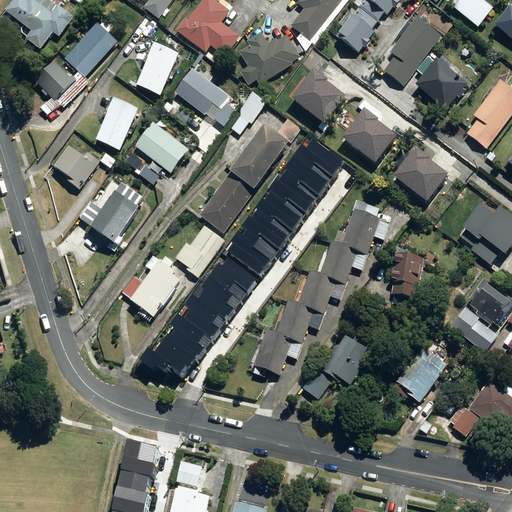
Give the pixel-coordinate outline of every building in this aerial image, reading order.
[(27,43),(44,55),(71,18),(59,9),(53,17),(32,2),(29,6),(20,0),(17,0),(6,16),(32,35),(27,43)] [(144,11),(160,22),(175,0),(143,0),(149,4),(144,11)] [(211,49),(225,59),(240,39),(222,26),(231,14),(211,0),(207,0),(190,24),(187,21),(177,34),(207,56),(211,49)] [(292,29),(311,44),(346,0),(297,0),(302,3),(298,7),(305,12),(292,29)] [(369,0),(361,11),(380,24),(386,16),(389,18),(394,11),(396,12),(402,4),(400,3),(402,0),(369,0)] [(451,0),(448,5),(479,30),(494,11),(480,0),(451,0)] [(380,25),(361,11),(339,41),(360,56),(365,50),(366,51),(371,44),(370,43),(376,35),(373,33),(380,25)] [(497,31),(511,42),(511,11),(497,31)] [(101,28),(109,36),(115,30),(106,22),(101,28)] [(385,74),(404,89),(442,39),(419,22),(392,57),(396,60),(385,74)] [(99,28),(66,63),(85,80),(118,46),(99,28)] [(187,47),(170,35),(165,42),(181,54),(187,47)] [(241,75),(250,89),(258,84),(261,88),(293,67),(292,65),(301,60),(287,39),(279,45),(277,42),(269,47),(262,36),(248,45),(251,49),(240,55),(250,70),(241,75)] [(138,90),(162,101),(180,60),(156,49),(138,90)] [(417,91),(447,115),(458,100),(460,102),(467,94),(465,92),(468,88),(450,73),(454,68),(445,61),(441,65),(440,64),(417,91)] [(49,98),(56,105),(77,84),(73,80),(71,81),(56,66),(37,86),(46,95),(45,97),(47,99),(49,98)] [(206,120),(214,109),(221,114),(230,100),(195,74),(177,98),(206,120)] [(346,101),(327,87),(328,85),(312,74),(311,76),(291,104),(326,129),(346,101)] [(468,138),(488,153),(511,121),(511,91),(502,84),(475,120),(480,123),(468,138)] [(351,115),(367,128),(384,107),(367,93),(351,115)] [(255,97),(240,118),(253,127),(268,107),(255,97)] [(97,145),(121,156),(140,116),(116,105),(97,145)] [(300,133),(286,122),(276,135),(290,146),(300,133)] [(137,151),(172,177),(190,153),(154,127),(137,151)] [(388,162),(402,173),(420,149),(393,129),(375,153),(382,158),(380,161),(386,165),(388,162)] [(267,132),(233,179),(257,197),(292,150),(267,132)] [(66,184),(80,194),(101,167),(89,158),(85,163),(70,151),(55,171),(69,181),(66,184)] [(102,165),(112,172),(117,164),(107,157),(102,165)] [(145,169),(139,177),(155,189),(161,181),(145,169)] [(225,237),(255,196),(231,179),(201,219),(225,237)] [(92,234),(115,250),(140,214),(117,198),(92,234)] [(356,215),(343,250),(369,259),(382,223),(376,221),(380,211),(358,204),(354,214),(356,215)] [(278,265),(299,233),(275,217),(254,248),(278,265)] [(188,273),(199,281),(225,245),(205,231),(191,250),(187,247),(176,262),(189,271),(188,273)] [(120,247),(124,251),(129,245),(124,241),(120,247)] [(502,267),(509,257),(493,245),(486,255),(502,267)] [(347,288),(359,255),(334,247),(322,279),(347,288)] [(392,305),(411,309),(413,301),(416,301),(425,255),(397,249),(390,284),(393,285),(391,296),(394,297),(392,305)] [(131,306),(155,322),(181,286),(174,281),(177,277),(169,271),(174,266),(166,260),(162,266),(155,261),(147,272),(153,277),(131,306)] [(267,261),(253,282),(268,293),(282,272),(267,261)] [(326,318),(338,285),(312,276),(300,309),(326,318)] [(479,315),(477,318),(492,329),(494,326),(500,330),(511,313),(511,302),(486,283),(472,303),(476,306),(473,310),(479,315)] [(206,359),(215,345),(224,351),(238,332),(229,325),(241,308),(217,291),(181,343),(206,359)] [(304,347),(315,315),(290,306),(279,338),(304,347)] [(453,331),(487,356),(500,340),(489,332),(490,330),(467,313),(453,331)] [(281,379),(294,344),(269,335),(256,371),(281,379)] [(341,384),(352,391),(373,358),(372,357),(375,353),(358,342),(354,347),(347,343),(325,377),(339,386),(341,384)] [(410,397),(408,399),(421,409),(444,378),(443,377),(449,370),(426,353),(420,360),(419,359),(398,388),(410,397)] [(306,394),(320,403),(333,384),(320,375),(306,394)] [(471,414),(496,432),(505,420),(511,425),(511,392),(509,390),(505,396),(491,386),(471,414)] [(441,418),(445,412),(439,407),(435,413),(441,418)] [(454,431),(467,440),(480,423),(462,409),(451,425),(455,429),(454,431)] [(176,484),(197,489),(201,469),(181,464),(176,484)] [(159,511),(164,489),(126,481),(118,511),(159,511)] [(206,511),(209,500),(175,492),(170,511),(206,511)]
